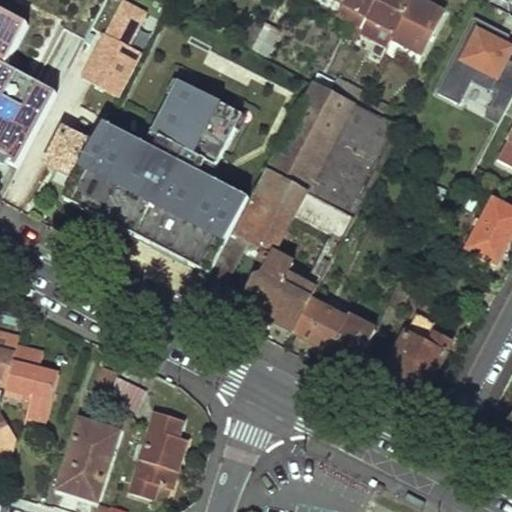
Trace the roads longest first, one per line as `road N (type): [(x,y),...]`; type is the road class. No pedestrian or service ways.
road 1 (primary): [(0,256),(267,388)]
road 2 (primary): [(267,388),(431,475)]
road 3 (residential): [(431,475),(511,323)]
road 4 (residential): [(219,511),(267,388)]
